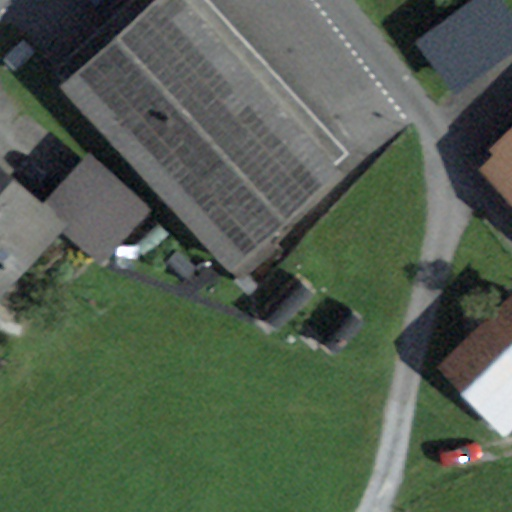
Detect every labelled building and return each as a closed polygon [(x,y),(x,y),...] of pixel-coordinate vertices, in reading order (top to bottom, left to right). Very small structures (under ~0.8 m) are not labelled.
[(330,162),(182,0),(157,0),(69,81),(239,267),(265,243),(254,231),(330,162)] [(511,22),(495,0),(480,0),(426,41),(456,81),(511,38),(511,22)] [(511,137),(511,149),(499,162),(511,175),(511,133),(510,136),(511,137)] [(48,206),(92,247),(133,204),(90,163),(48,206)] [(0,271),(49,219),(0,173),(0,271)] [(511,294),(441,358),(503,425),(511,416),(511,294)]
